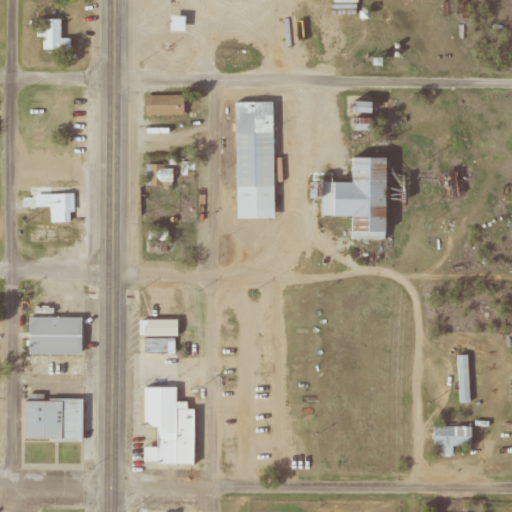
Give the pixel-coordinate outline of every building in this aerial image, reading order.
[(181,30),(182,16),(168,15),(167,29),(181,30)] [(42,36),(41,48),(68,49),(69,37),(59,37),(60,18),(42,18),(42,27),(36,27),(35,36),(42,36)] [(148,95),(149,117),(191,117),(191,95),(148,95)] [(349,111),(368,111),(369,100),(349,100),(349,111)] [(238,104),(239,219),(280,219),(278,104),(238,104)] [(325,183),(325,218),(354,218),(355,240),(390,240),(389,161),(354,160),(354,183),(325,183)] [(151,165),(149,186),(178,186),(178,165),(151,165)] [(39,194),(77,194),(78,224),(55,224),(54,208),(40,207),(39,194)] [(152,229),(152,254),(174,253),(174,228),(152,229)] [(33,316),(33,356),(85,357),(85,317),(33,316)] [(175,319),(142,318),(142,323),(138,322),(137,335),(175,335),(175,319)] [(141,353),(174,353),(174,337),(141,338),(141,353)] [(467,354),(455,354),(457,402),(469,401),(467,354)] [(148,383),(148,427),(161,427),(162,447),(148,447),(148,467),(199,467),(198,410),(191,410),(191,402),(181,401),(181,383),(148,383)] [(21,400),(21,439),(80,440),(81,399),(42,398),(43,393),(27,393),(27,400),(21,400)] [(451,456),(451,445),(468,446),(468,426),(431,425),(431,456),(451,456)]
